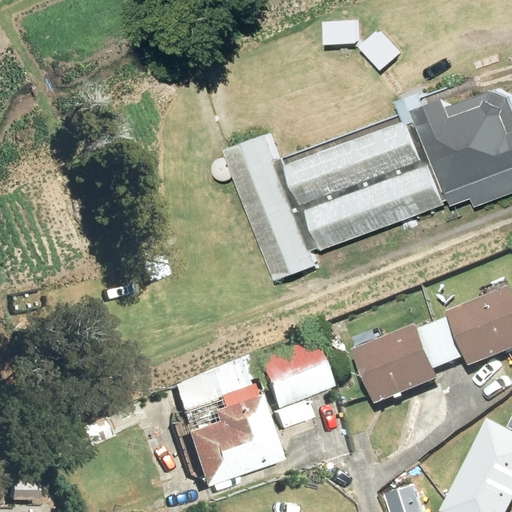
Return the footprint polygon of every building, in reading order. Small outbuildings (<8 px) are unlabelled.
[(511,115),(503,91),(407,126),(442,222),(511,196),(511,115)] [(402,131),(281,175),(296,216),(417,172),(402,131)] [(310,277),(261,143),(219,159),(268,292),(310,277)] [(422,178),(303,221),(317,259),(436,216),(422,178)] [(511,291),(511,289),(450,316),(473,369),(511,351),(511,291)] [(418,327),(355,354),(379,409),(442,383),(418,327)] [(309,336),(253,359),(273,407),(329,385),(309,336)] [(278,461),(254,392),(205,409),(209,421),(181,431),(201,488),(278,461)] [(444,511),(510,511),(511,509),(511,426),(510,430),(491,421),(444,511)] [(0,472),(0,499),(32,500),(33,473),(0,472)] [(423,511),(416,485),(384,494),(389,511),(423,511)]
